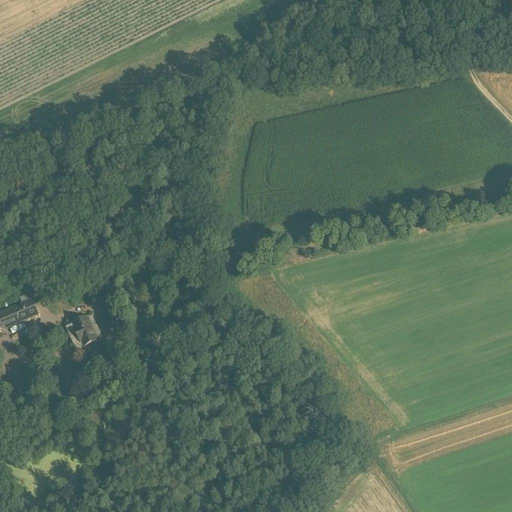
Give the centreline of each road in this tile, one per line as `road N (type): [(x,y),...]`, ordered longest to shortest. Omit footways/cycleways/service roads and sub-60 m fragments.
road 1 (track): [(511,202),(233,271),(115,319)]
road 2 (track): [(511,398),(368,449)]
road 3 (track): [(15,365),(4,339),(74,310),(92,308),(113,322)]
road 4 (track): [(113,322),(94,350),(45,353),(0,373)]
